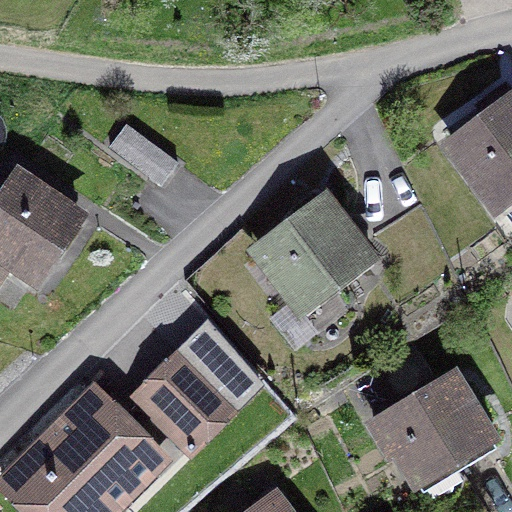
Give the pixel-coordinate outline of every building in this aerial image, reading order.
[(448,150),(493,210),(511,195),(511,108),(509,104),(448,150)] [(123,129),(107,151),(157,189),(174,167),(123,129)] [(0,276),(4,269),(28,285),(74,218),(13,175),(0,195),(0,276)] [(332,296),(368,268),(321,206),(255,256),(297,312),(327,289),(332,296)] [(188,456),(233,411),(183,361),(138,406),(177,445),(188,456)] [(414,488),(449,466),(454,475),(492,452),(453,387),(427,402),(423,395),(370,427),(390,459),(394,456),(414,488)] [(102,511),(105,509),(107,511),(109,511),(159,463),(91,396),(0,486),(0,488),(23,511),(102,511)] [(278,511),(272,503),(260,511),(278,511)]
